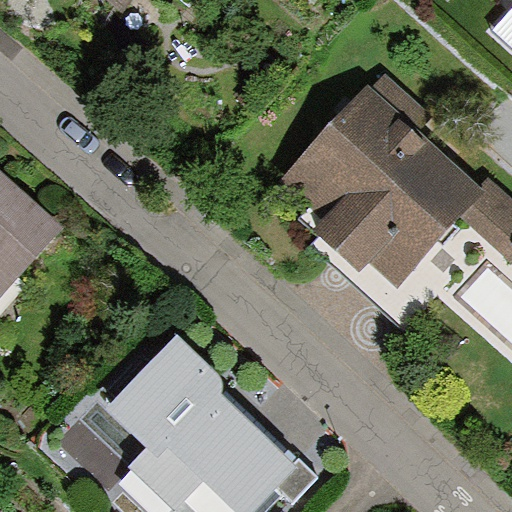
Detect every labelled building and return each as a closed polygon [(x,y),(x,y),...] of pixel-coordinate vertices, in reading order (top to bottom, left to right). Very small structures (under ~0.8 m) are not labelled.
[(130,0),(113,0),(123,9),(130,0)] [(511,11),(494,31),(511,47),(511,11)] [(385,67),(282,183),(324,220),(312,232),(360,274),(368,265),(398,291),(462,219),(511,263),(511,193),(488,173),(479,184),(422,134),(439,114),(385,67)] [(0,297),(63,227),(0,170),(0,297)] [(223,378),(179,334),(108,411),(144,448),(128,464),(133,470),(125,477),(159,511),(261,511),(278,493),(291,505),(320,477),(298,456),(293,461),(224,393),(225,385),(223,378)]
